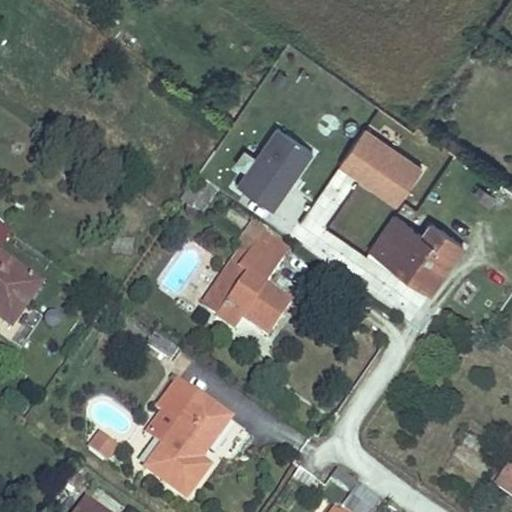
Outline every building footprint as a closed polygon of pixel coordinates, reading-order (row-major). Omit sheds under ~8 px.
[(275,125),(235,184),(274,211),(314,152),(275,125)] [(338,172),(402,204),(424,161),(359,129),(338,172)] [(339,171),(307,225),(324,235),(356,181),(339,171)] [(395,222),(374,249),(430,288),(461,246),(428,224),(418,237),(395,222)] [(0,315),(16,326),(46,284),(0,252),(0,251),(13,234),(0,225),(0,315)] [(267,330),(291,299),(266,280),(276,266),(251,247),(241,260),(248,267),(217,309),(233,322),(242,311),(267,330)] [(168,443),(151,467),(193,496),(213,468),(202,461),(233,417),(199,394),(178,379),(159,406),(167,412),(153,432),(168,443)] [(91,446),(108,457),(117,444),(100,433),(91,446)] [(511,479),(502,493),(511,501),(511,479)] [(110,511),(88,496),(76,511),(110,511)]
